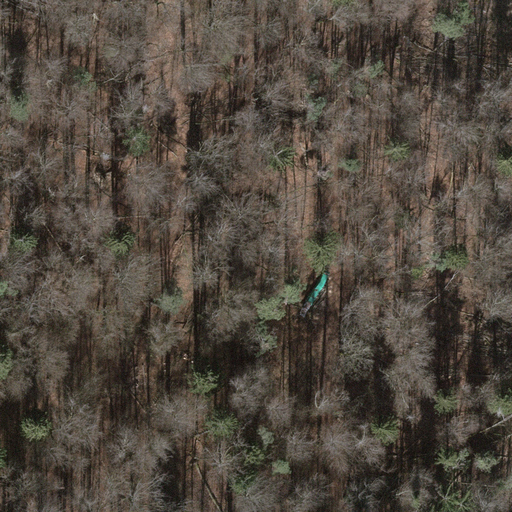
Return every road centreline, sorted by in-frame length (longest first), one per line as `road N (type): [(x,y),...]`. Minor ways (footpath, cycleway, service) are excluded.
road 1 (track): [(110,511),(105,377),(114,340),(288,0)]
road 2 (track): [(367,0),(344,146),(343,267),(331,340),(336,511)]
